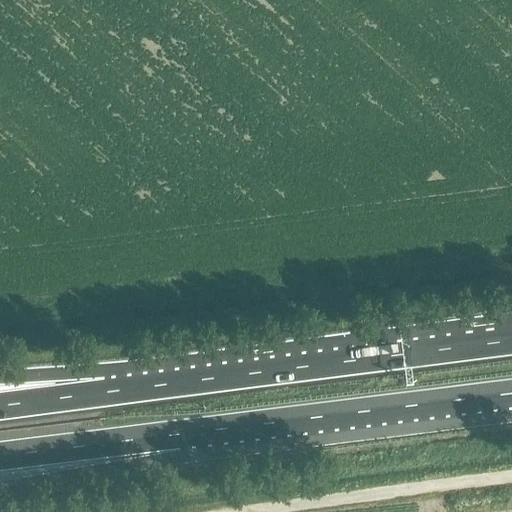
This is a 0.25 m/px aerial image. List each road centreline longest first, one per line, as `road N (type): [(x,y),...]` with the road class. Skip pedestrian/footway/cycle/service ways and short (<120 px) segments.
road 1 (motorway): [(511,341),(109,391)]
road 2 (motorway): [(183,436),(511,395)]
road 3 (track): [(250,511),(511,478)]
road 4 (motorway): [(0,486),(183,436)]
road 5 (motorway): [(0,456),(183,436)]
